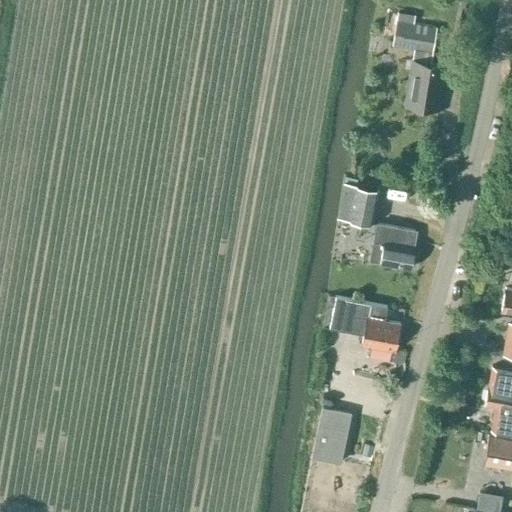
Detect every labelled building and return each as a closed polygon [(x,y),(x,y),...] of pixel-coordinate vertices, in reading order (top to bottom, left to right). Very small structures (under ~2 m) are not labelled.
[(430,63),(433,48),(436,28),(413,24),(415,16),(398,13),(393,41),(392,45),(414,49),(412,60),(411,60),(404,99),(438,104),(444,66),(430,63)] [(379,190),(352,186),(346,222),(371,225),(379,190)] [(417,229),(413,228),(375,221),(368,259),(379,261),(378,262),(411,268),(415,246),(414,245),(417,229)] [(511,289),(505,288),(501,310),(511,312),(511,289)] [(386,306),(369,303),(335,295),(329,327),(363,333),(361,345),(394,352),(399,323),(384,320),(386,306)] [(502,354),(505,355),(511,356),(511,322),(508,321),(502,354)] [(491,428),(511,431),(511,369),(491,366),(488,385),(487,384),(484,403),(495,405),(491,428)] [(471,387),(469,401),(483,403),(486,389),(471,387)] [(339,461),(349,412),(322,407),(312,456),(339,461)] [(510,462),(511,451),(511,449),(511,437),(487,433),(483,458),(510,462)] [(498,511),(501,496),(479,492),(476,510),(468,508),(466,511),(498,511)]
